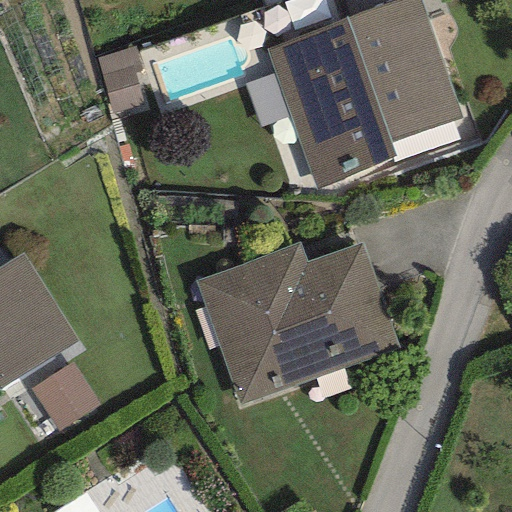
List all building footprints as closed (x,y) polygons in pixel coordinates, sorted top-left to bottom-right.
[(416,0),(401,0),(263,51),(272,75),(288,117),(315,189),(395,160),(389,143),(460,117),(416,0)] [(261,128),(288,117),(272,75),(244,86),(261,128)] [(298,244),(193,280),(237,407),(397,352),(359,243),(304,262),(298,244)] [(20,254),(0,267),(0,390),(76,342),(20,254)] [(106,419),(71,363),(27,391),(63,447),(106,419)]
